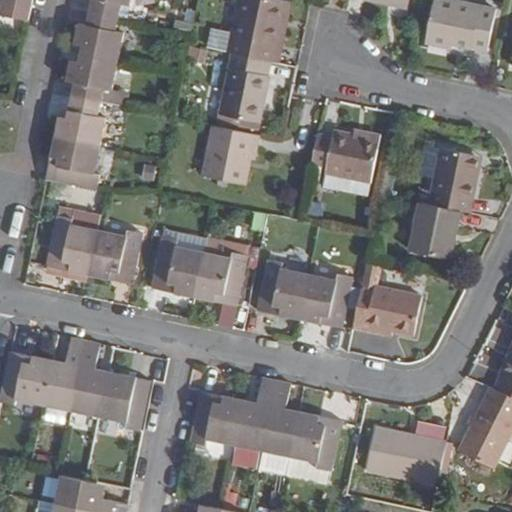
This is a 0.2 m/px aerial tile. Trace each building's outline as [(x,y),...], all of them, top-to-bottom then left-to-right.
[(0,0),(0,14),(22,16),(25,0),(0,0)] [(124,3),(124,0),(86,0),(84,9),(112,15),(115,1),(124,3)] [(279,0),(230,0),(220,51),(224,52),(263,59),(266,60),(279,0)] [(483,50),(493,7),(459,0),(441,0),(432,43),(459,49),(459,44),(483,50)] [(118,32),(109,30),(112,15),(84,9),(82,21),(72,19),(68,41),(78,43),(76,52),(113,60),(118,32)] [(125,93),(107,90),(113,60),(76,52),(75,59),(64,57),(60,75),(70,77),(67,94),(68,94),(93,100),(122,105),(125,93)] [(253,97),(263,59),(224,52),(209,112),(253,122),(258,99),(253,97)] [(54,110),(49,134),(95,145),(101,117),(90,116),(93,100),(68,94),(64,113),(54,110)] [(247,156),(253,133),(206,123),(195,174),(235,185),(241,155),(247,156)] [(327,129),(326,137),(310,134),(304,163),(320,166),(319,173),(363,181),(371,139),(327,129)] [(49,134),(41,178),(93,189),(96,172),(90,171),(95,145),(49,134)] [(466,150),(434,143),(422,202),(455,208),(462,210),(471,169),(463,167),(466,150)] [(471,169),(475,151),(466,150),(463,167),(471,169)] [(455,208),(422,202),(414,200),(405,249),(445,258),(455,208)] [(52,204),(50,211),(66,214),(67,207),(52,204)] [(66,214),(50,211),(40,264),(54,268),(56,259),(65,261),(63,270),(83,275),(83,274),(92,229),(96,213),(67,207),(66,214)] [(156,226),(154,234),(170,239),(169,245),(198,251),(201,237),(156,226)] [(119,227),(117,234),(92,229),(83,274),(100,277),(101,269),(110,271),(108,279),(125,283),(137,230),(119,227)] [(165,291),(188,297),(198,251),(169,245),(170,239),(154,234),(143,287),(157,289),(159,281),(167,283),(165,291)] [(241,254),(243,246),(201,237),(198,251),(224,257),(225,251),(241,254)] [(225,251),(224,257),(198,251),(188,297),(204,300),(206,291),(215,294),(213,302),(230,306),(241,254),(225,251)] [(280,261),(264,258),(251,310),(266,313),(268,305),(277,307),(275,315),(295,319),(305,274),(278,268),(280,261)] [(349,328),(377,333),(378,328),(388,330),(412,334),(418,294),(375,285),(379,264),(361,260),(349,328)] [(332,273),(331,280),(305,274),(295,319),(314,323),(316,315),(323,317),(321,326),(337,328),(347,276),(332,273)] [(387,336),(388,330),(378,328),(377,333),(387,336)] [(54,361),(52,370),(43,368),(36,405),(66,411),(80,339),(65,336),(60,362),(54,361)] [(494,377),(511,386),(511,336),(500,360),(502,362),(494,377)] [(88,367),(93,342),(80,339),(66,411),(92,416),(99,380),(92,378),(94,368),(88,367)] [(26,365),(18,363),(20,354),(4,350),(0,371),(0,405),(8,407),(10,400),(36,405),(43,367),(45,358),(28,355),(26,365)] [(102,370),(100,378),(99,380),(92,416),(119,421),(117,428),(135,432),(146,379),(102,370)] [(511,409),(511,386),(494,377),(488,374),(453,439),(486,457),(511,409)] [(247,399),(245,409),(239,408),(231,445),(255,449),(259,450),(273,378),(257,375),(253,401),(247,399)] [(259,450),(287,455),(294,419),(286,417),(288,407),(283,406),(287,382),(273,378),(259,450)] [(210,402),(213,392),(195,389),(184,442),(204,446),(205,440),(231,445),(238,409),(240,398),(220,394),(218,404),(210,402)] [(315,413),(296,410),(294,419),(287,455),(288,455),(312,460),(310,468),(325,470),(327,471),(338,417),(324,415),(323,425),(315,423),(317,414),(315,413)] [(355,467),(406,477),(401,499),(423,503),(425,491),(427,481),(437,438),(365,423),(355,467)] [(251,468),(255,449),(231,445),(227,463),(251,468)] [(283,475),(287,455),(259,450),(255,469),(283,475)] [(325,470),(310,468),(312,460),(288,455),(285,475),(323,483),(325,470)] [(80,481),(54,476),(49,505),(82,511),(119,511),(121,504),(95,499),(97,493),(88,491),(89,483),(80,481)] [(34,502),(32,511),(47,511),(49,505),(34,502)]
